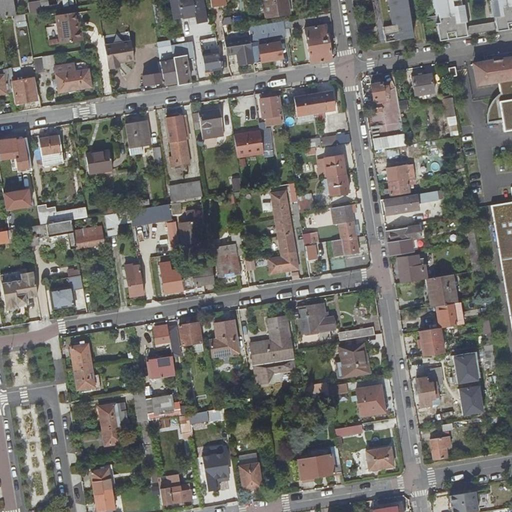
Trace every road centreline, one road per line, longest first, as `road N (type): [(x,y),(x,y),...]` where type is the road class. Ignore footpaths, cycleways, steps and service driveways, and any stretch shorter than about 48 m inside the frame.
road 1 (residential): [(349,68),(0,125)]
road 2 (residential): [(48,333),(382,274)]
road 3 (residential): [(349,68),(382,274)]
road 4 (residential): [(382,274),(415,478)]
road 5 (residential): [(349,68),(511,40)]
road 6 (residential): [(415,478),(263,506)]
road 7 (residential): [(55,390),(73,511)]
